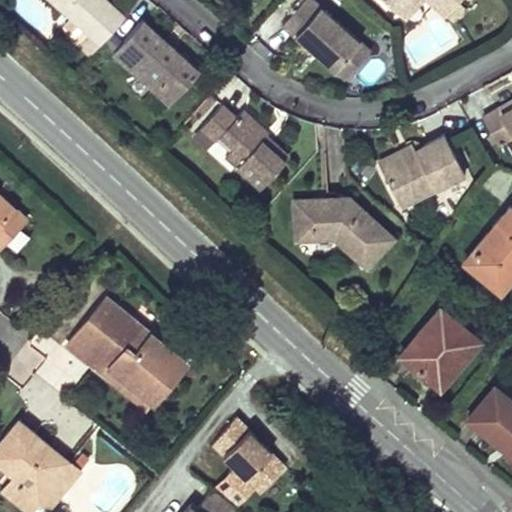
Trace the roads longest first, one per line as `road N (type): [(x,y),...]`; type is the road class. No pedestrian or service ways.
road 1 (tertiary): [(0,75),(473,506)]
road 2 (residential): [(183,0),(265,77),(352,110),(420,98),(511,44)]
